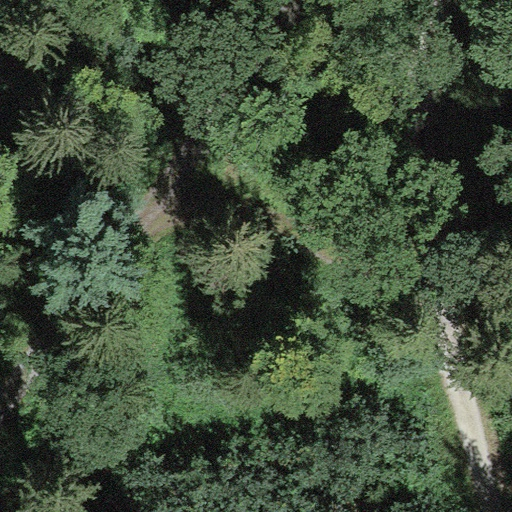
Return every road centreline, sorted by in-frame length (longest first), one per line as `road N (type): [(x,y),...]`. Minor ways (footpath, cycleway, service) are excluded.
road 1 (track): [(305,0),(0,418)]
road 2 (track): [(484,511),(437,311),(437,0)]
road 3 (track): [(154,206),(275,216),(364,257),(437,311)]
